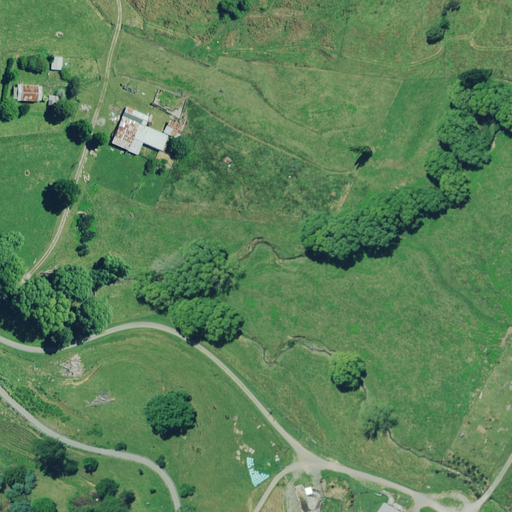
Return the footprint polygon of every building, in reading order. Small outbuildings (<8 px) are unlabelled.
[(61,58),(50,58),(50,70),(61,70),(61,58)] [(39,102),(40,87),(36,87),(36,85),(16,84),(16,89),(10,89),(10,100),(15,100),(15,102),(35,103),(35,102),(39,102)] [(46,105),(53,105),(53,101),(58,102),(58,97),(47,96),(46,105)] [(167,137),(143,127),(147,117),(124,107),(110,144),(136,155),(141,143),(160,151),(167,137)] [(177,133),(180,127),(168,121),(162,133),(178,140),(181,135),(177,133)] [(477,425),(474,431),(483,436),(486,430),(477,425)]
